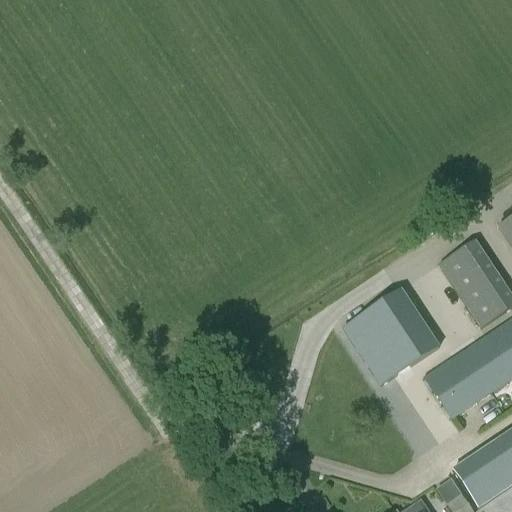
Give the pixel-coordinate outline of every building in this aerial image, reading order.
[(511,216),(496,227),(511,250),(511,216)] [(479,332),(511,310),(511,306),(471,244),(437,267),(479,332)] [(399,293),(341,331),(380,389),(437,351),(399,293)] [(511,381),(511,319),(422,379),(451,422),(511,381)] [(511,433),(452,473),(478,511),(511,488),(511,433)]
